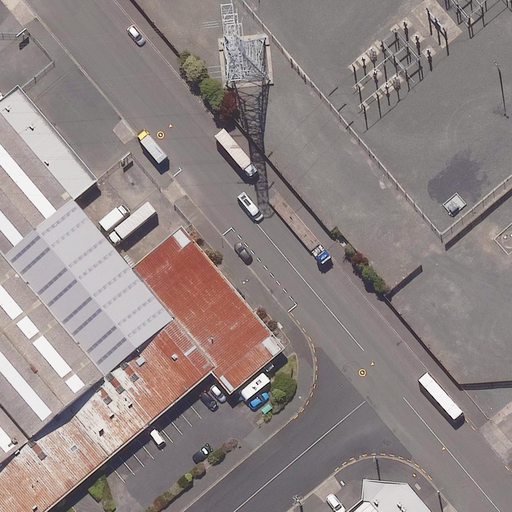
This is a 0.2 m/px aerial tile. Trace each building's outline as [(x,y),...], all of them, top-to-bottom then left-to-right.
[(0,101),(0,112),(73,199),(97,179),(19,85),(0,101)] [(73,199),(0,112),(0,250),(5,256),(73,199)] [(132,268),(73,199),(5,256),(105,376),(174,318),(132,268)] [(174,318),(216,368),(211,372),(230,394),(284,348),(182,226),(132,268),(174,318)] [(0,250),(0,402),(31,439),(105,376),(5,256),(0,250)] [(0,511),(45,511),(211,372),(216,368),(174,318),(105,376),(31,439),(0,465),(0,511)] [(0,465),(31,439),(0,402),(0,465)] [(429,511),(408,486),(389,484),(367,482),(365,502),(353,511),(429,511)]
